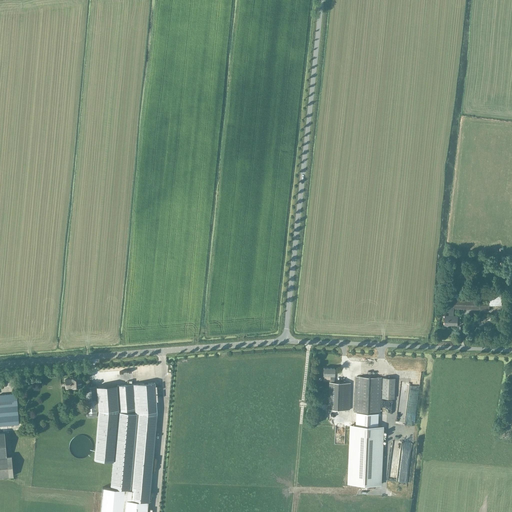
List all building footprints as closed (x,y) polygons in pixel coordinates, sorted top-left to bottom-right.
[(466,269),(451,269),(450,283),(466,284),(466,269)] [(446,308),(490,310),(490,305),(502,306),(502,292),(490,291),(490,301),(446,299),(446,308)] [(445,326),(449,326),(449,325),(457,326),(457,324),(461,324),(461,317),(458,317),(458,316),(445,316),(445,326)] [(324,368),(323,375),(331,375),(330,382),(328,409),(349,410),(346,410),(348,383),(350,383),(334,382),(334,368),(324,368)] [(72,379),(65,380),(65,384),(66,388),(71,387),(73,387),(82,387),(81,378),(78,378),(77,378),(76,378),(76,377),(75,377),(75,378),(74,378),(74,379),(72,379)] [(378,414),(379,414),(381,378),(356,377),(355,413),(356,413),(378,414)] [(382,398),(394,398),(395,378),(383,378),(382,398)] [(156,383),(117,385),(119,412),(135,410),(136,413),(158,412),(156,383)] [(97,387),(85,388),(86,400),(97,400),(98,399),(97,387)] [(0,426),(19,425),(16,394),(0,394),(0,426)] [(87,412),(97,411),(98,411),(97,400),(86,400),(87,412)] [(100,511),(147,511),(149,501),(150,491),(158,412),(136,413),(118,412),(113,461),(111,488),(102,487),(102,492),(100,511)] [(378,414),(356,413),(356,425),(351,425),(349,483),(380,485),(382,426),(378,426),(378,414)] [(0,477),(14,476),(12,456),(7,456),(5,433),(0,433),(0,477)] [(93,450),(93,448),(93,445),(93,443),(92,442),(90,440),(89,438),(87,437),(84,437),(82,436),(80,437),(78,437),(76,438),(74,439),(73,441),(72,443),(71,445),(71,447),(71,450),(71,452),(72,454),(73,455),(75,457),(77,458),(79,459),(81,459),(84,459),(86,458),(88,457),(90,456),(91,454),(92,452),(93,450)]
